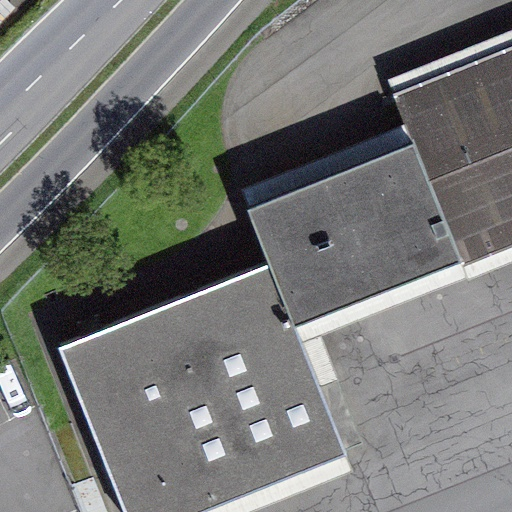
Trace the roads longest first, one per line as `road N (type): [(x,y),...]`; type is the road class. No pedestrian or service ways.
road 1 (secondary): [(0,218),(213,0)]
road 2 (secondary): [(120,0),(0,116)]
